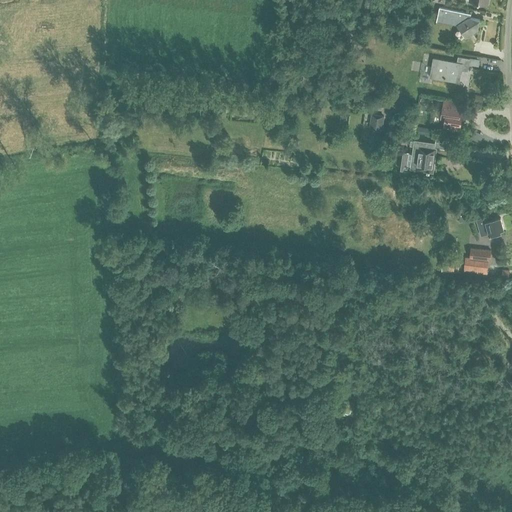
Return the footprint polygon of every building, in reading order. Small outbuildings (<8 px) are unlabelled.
[(479,28),(481,18),(472,17),(472,13),(440,7),(437,21),(457,24),(467,37),(479,28)] [(469,67),(471,58),(458,56),(457,62),(434,58),(431,76),(456,81),(457,74),(461,75),(463,66),(469,67)] [(371,91),(368,84),(357,89),(360,96),(371,91)] [(471,94),(470,102),(485,104),(486,97),(471,94)] [(445,100),(442,118),(445,119),(444,128),(460,131),(463,116),(460,116),(462,104),(445,100)] [(370,136),(382,137),(385,117),(373,115),(370,136)] [(416,143),(412,171),(433,174),(437,151),(435,151),(435,146),(416,143)] [(500,217),(486,221),(485,218),(477,220),(482,236),(489,233),(490,236),(498,233),(497,231),(504,229),(500,217)] [(492,250),(472,249),(471,259),(468,258),(467,270),(488,272),(489,261),(491,261),(492,250)] [(460,255),(446,253),(445,268),(458,270),(460,255)]
